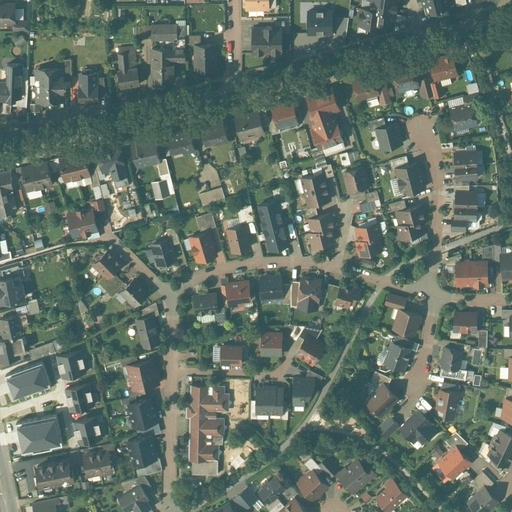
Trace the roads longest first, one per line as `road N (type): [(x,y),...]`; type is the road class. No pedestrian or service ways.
road 1 (residential): [(239,88),(0,149)]
road 2 (residential): [(418,40),(239,88)]
road 3 (residential): [(336,267),(230,265),(168,295)]
road 4 (residential): [(420,129),(433,148),(438,194),(432,292)]
road 5 (residential): [(169,372),(170,511)]
road 6 (residential): [(169,372),(273,374),(289,359)]
